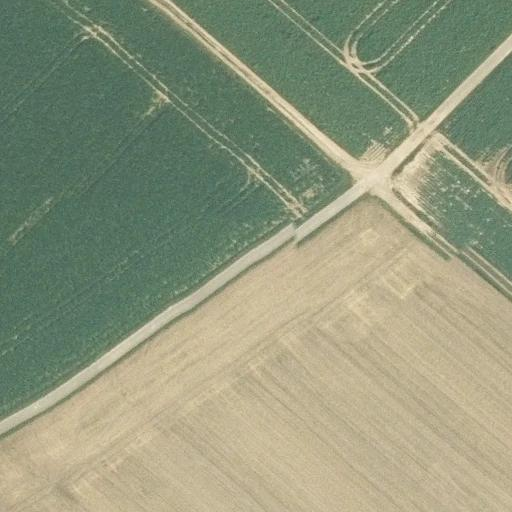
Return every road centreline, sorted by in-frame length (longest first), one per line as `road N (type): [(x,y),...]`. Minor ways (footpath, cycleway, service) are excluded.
road 1 (track): [(0,435),(371,173)]
road 2 (track): [(371,173),(162,0)]
road 3 (track): [(371,173),(511,38)]
road 4 (track): [(371,173),(511,296)]
